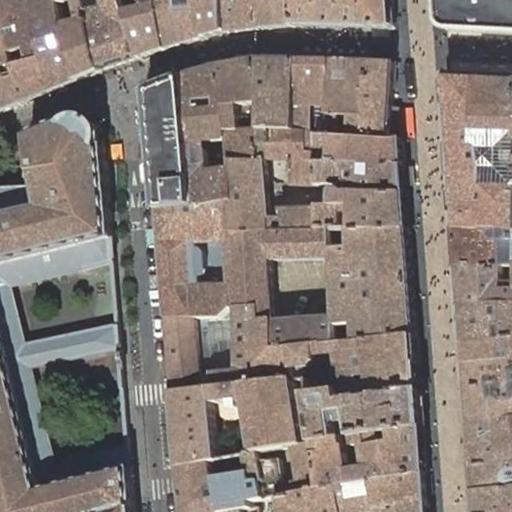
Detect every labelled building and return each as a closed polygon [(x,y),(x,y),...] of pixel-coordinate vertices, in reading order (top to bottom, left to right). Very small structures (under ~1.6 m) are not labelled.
[(0,0),(0,112),(1,115),(26,105),(22,86),(20,79),(4,4),(14,2),(13,0),(0,0)] [(22,86),(26,105),(56,93),(52,77),(41,36),(34,0),(22,0),(14,2),(4,4),(20,79),(22,86)] [(56,93),(81,83),(69,27),(65,8),(62,0),(34,0),(41,36),(52,77),(56,93)] [(81,83),(105,73),(90,14),(93,13),(93,12),(90,0),(62,0),(65,8),(80,5),(84,24),(69,27),(81,83)] [(90,0),(93,12),(110,7),(107,0),(90,0)] [(107,0),(110,7),(93,12),(93,13),(90,14),(105,73),(143,61),(172,51),(208,40),(230,34),(264,30),(264,0),(107,0)] [(264,0),(264,30),(298,27),(298,26),(298,0),(264,0)] [(298,0),(298,26),(395,30),(397,27),(395,0),(298,0)] [(511,0),(444,0),(446,22),(448,26),(450,29),(455,31),(474,32),(511,33),(511,0)] [(65,8),(69,27),(84,24),(80,5),(65,8)] [(263,132),(262,163),(271,164),(299,164),(299,163),(299,154),(315,155),(316,136),(325,137),(330,137),(331,116),(334,62),(301,61),(300,133),(264,132),(263,132)] [(301,61),(263,62),(264,106),(264,132),(300,133),(301,61)] [(263,62),(226,68),(229,109),(232,134),(232,140),(234,163),(262,163),(263,132),(245,133),(243,108),(264,106),(263,62)] [(371,63),(334,62),(331,116),(330,137),(368,140),(369,119),(371,63)] [(369,119),(368,140),(379,141),(393,141),(406,141),(404,109),(395,108),(398,64),(371,63),(369,119)] [(196,176),(199,207),(235,204),(238,203),(235,172),(212,174),(209,142),(232,140),(232,134),(229,109),(226,68),(188,77),(193,143),(196,176)] [(161,212),(199,207),(196,176),(193,143),(188,77),(153,90),(152,93),(161,212)] [(511,80),(483,79),(452,77),(450,79),(455,149),(457,180),(461,232),(489,233),(489,231),(511,231),(511,80)] [(245,133),(263,132),(264,132),(264,106),(243,108),(245,133)] [(0,511),(116,511),(137,507),(134,470),(132,447),(105,454),(111,476),(46,493),(41,471),(17,375),(12,353),(9,343),(0,307),(0,268),(80,247),(86,270),(118,262),(107,137),(104,127),(99,122),(95,120),(91,118),(84,118),(78,119),(33,138),(37,163),(39,182),(7,191),(14,219),(0,222),(0,511)] [(325,137),(316,136),(315,155),(325,155),(325,137)] [(408,166),(406,141),(393,141),(379,141),(368,140),(330,137),(325,137),(325,155),(315,155),(315,163),(315,165),(325,165),(353,165),(408,166)] [(315,155),(299,154),(299,163),(315,163),(315,155)] [(238,203),(235,204),(236,234),(273,233),(322,232),(335,232),(359,233),(412,230),(409,194),(409,186),(353,186),(353,194),(343,194),(338,199),(338,210),(322,211),(322,215),(286,216),(286,224),(273,224),(271,164),(262,163),(234,163),(235,172),(238,203)] [(299,164),(297,189),(324,191),(325,165),(315,165),(315,163),(299,163),(299,164)] [(325,165),(324,191),(353,186),(409,186),(408,166),(353,165),(325,165)] [(7,191),(0,191),(0,222),(14,219),(7,191)] [(235,204),(199,207),(161,212),(163,242),(169,320),(201,320),(227,320),(237,311),(236,285),(197,286),(193,241),(236,240),(236,234),(235,204)] [(359,233),(335,232),(322,232),(273,233),(236,234),(236,240),(236,285),(237,311),(240,310),(264,309),(265,322),(277,322),(279,351),(298,349),(320,348),(340,345),(420,338),(412,230),(359,233)] [(511,231),(489,231),(489,233),(461,232),(463,269),(511,269),(511,231)] [(0,291),(15,288),(86,270),(80,247),(0,268),(0,291)] [(511,269),(463,269),(466,308),(511,305),(511,269)] [(12,353),(30,349),(28,339),(15,288),(0,291),(0,307),(9,343),(12,353)] [(511,305),(466,308),(468,346),(511,343),(511,305)] [(201,320),(169,320),(176,393),(207,391),(216,391),(248,387),(293,382),(301,381),(300,375),(298,349),(279,351),(277,322),(265,322),(264,309),(240,310),(237,311),(227,320),(201,320)] [(125,350),(123,328),(30,349),(12,353),(17,375),(36,370),(125,350)] [(421,365),(420,338),(340,345),(320,348),(298,349),(300,375),(317,373),(321,365),(340,363),(343,375),(421,365)] [(511,343),(468,346),(470,365),(511,362),(511,343)] [(511,362),(470,365),(471,389),(497,386),(511,385),(511,362)] [(317,373),(300,375),(301,381),(312,380),(342,376),(343,375),(340,363),(321,365),(317,373)] [(423,392),(421,365),(343,375),(342,376),(312,380),(314,398),(345,394),(347,404),(423,392)] [(59,466),(36,370),(17,375),(41,471),(59,466)] [(260,455),(283,451),(297,449),(302,448),(293,382),(248,387),(216,391),(207,391),(176,393),(183,468),(215,462),(225,461),(254,456),(260,455)] [(511,385),(497,386),(471,389),(474,424),(501,422),(511,420),(511,385)] [(426,428),(423,392),(347,404),(345,394),(314,398),(320,446),(341,442),(337,419),(355,416),(359,439),(367,438),(426,428)] [(350,440),(359,439),(355,416),(337,419),(341,442),(350,440)] [(511,420),(501,422),(474,424),(477,466),(511,462),(511,420)] [(429,474),(426,428),(367,438),(359,439),(350,440),(351,450),(368,448),(371,470),(355,473),(357,486),(377,483),(429,474)] [(341,442),(320,446),(302,448),(297,449),(302,484),(289,487),(291,498),(326,491),(354,487),(357,486),(355,473),(351,450),(350,440),(341,442)] [(368,448),(351,450),(355,473),(371,470),(368,448)] [(283,451),(289,487),(302,484),(297,449),(283,451)] [(241,511),(248,511),(257,509),(256,504),(283,499),(291,498),(289,487),(283,451),(260,455),(254,456),(255,474),(217,481),(215,462),(183,468),(185,495),(186,511),(241,511)] [(111,476),(105,454),(59,466),(41,471),(46,493),(111,476)] [(511,462),(477,466),(479,492),(511,489),(511,462)] [(387,511),(431,505),(429,474),(377,483),(357,486),(354,487),(326,491),(291,498),(283,499),(285,511),(387,511)] [(511,511),(511,489),(479,492),(479,511),(511,511)] [(264,508),(263,511),(285,511),(283,499),(256,504),(257,509),(264,508)]
